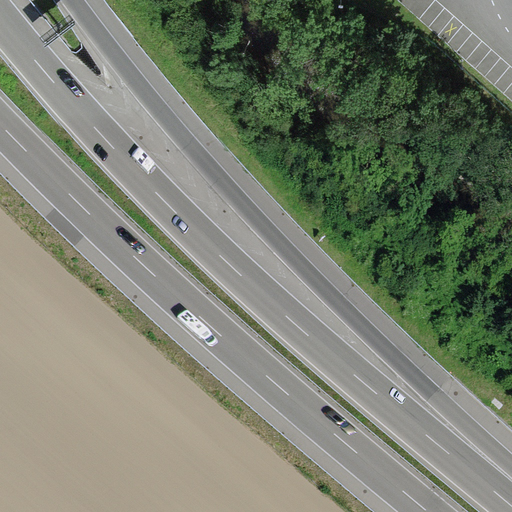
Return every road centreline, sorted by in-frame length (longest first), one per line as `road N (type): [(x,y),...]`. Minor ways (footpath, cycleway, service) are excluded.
road 1 (motorway): [(511,506),(239,273),(113,147),(0,17)]
road 2 (motorway): [(511,470),(285,251),(73,0)]
road 3 (motorway): [(0,123),(133,256),(428,511)]
